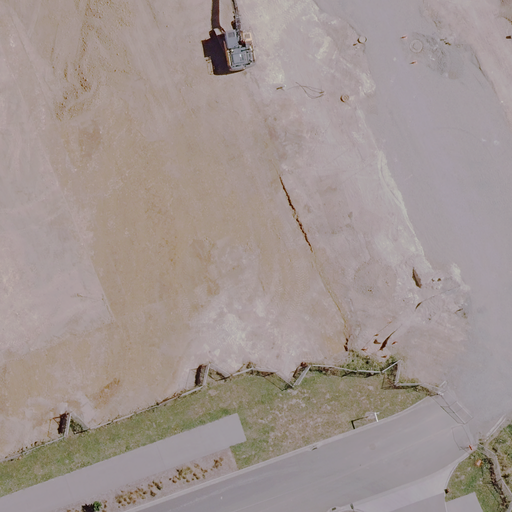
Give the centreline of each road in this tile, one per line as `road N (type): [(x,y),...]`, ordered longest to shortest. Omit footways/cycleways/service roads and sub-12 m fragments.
road 1 (unknown): [(511,386),(347,0)]
road 2 (residential): [(211,511),(387,448)]
